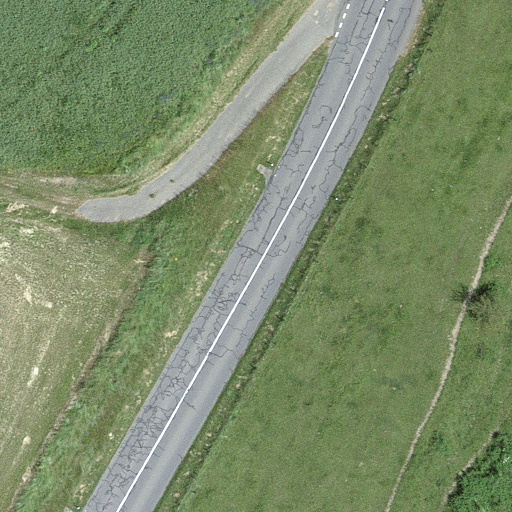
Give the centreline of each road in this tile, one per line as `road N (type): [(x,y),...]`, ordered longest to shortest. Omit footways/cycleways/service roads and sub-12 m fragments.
road 1 (secondary): [(387,0),(283,218),(116,511)]
road 2 (track): [(81,207),(150,198),(180,176),(319,23),(375,0)]
